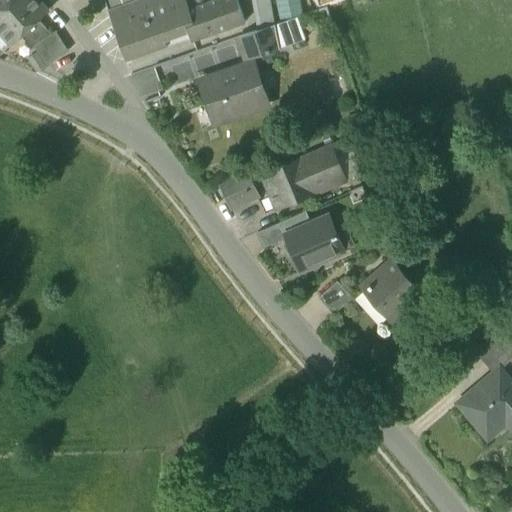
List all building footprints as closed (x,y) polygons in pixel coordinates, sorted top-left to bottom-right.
[(0,0),(0,15),(16,0),(0,0)] [(47,12),(36,0),(16,0),(0,15),(0,31),(12,44),(21,36),(38,20),(47,12)] [(108,12),(125,62),(167,48),(165,42),(188,34),(180,12),(188,10),(184,0),(143,0),(135,3),(137,8),(112,16),(110,11),(108,12)] [(216,0),(204,4),(188,10),(180,12),(188,34),(190,40),(191,42),(244,24),(235,0),(216,0)] [(184,0),(188,10),(204,4),(202,0),(184,0)] [(252,0),(255,13),(272,10),(270,0),(252,0)] [(296,0),(273,0),(274,16),(298,15),(296,0)] [(348,0),(352,9),(372,2),(371,0),(348,0)] [(135,3),(110,11),(112,16),(137,8),(135,3)] [(273,13),(272,10),(255,13),(258,31),(275,25),(273,13)] [(297,17),(275,25),(279,49),(305,40),(297,17)] [(31,47),(33,45),(51,34),(38,20),(21,36),(31,47)] [(237,38),(245,61),(279,49),(275,25),(258,31),(237,38)] [(55,31),(51,34),(33,45),(46,65),(68,51),(55,31)] [(165,42),(167,48),(190,40),(188,34),(165,42)] [(203,82),(216,121),(265,104),(251,65),(203,82)] [(347,138),(331,145),(302,158),(263,176),(278,209),(317,192),(347,179),(358,174),(347,138)] [(219,185),(231,209),(259,196),(247,170),(219,185)] [(278,223),(285,238),(289,236),(288,233),(310,224),(308,219),(309,219),(306,211),(278,223)] [(303,268),(334,255),(327,239),(333,237),(333,238),(334,237),(335,238),(337,237),(337,236),(338,236),(337,233),(335,233),(328,216),(310,224),(288,233),(289,236),(303,268)] [(258,232),(264,247),(285,238),(278,223),(258,232)] [(348,231),(338,236),(337,236),(337,237),(335,238),(334,237),(333,238),(333,237),(327,239),(334,255),(343,251),(343,250),(354,245),(348,231)] [(363,288),(391,320),(409,304),(411,306),(423,295),(393,261),(363,288)] [(319,299),(334,316),(353,299),(338,283),(319,299)] [(511,360),(511,352),(506,345),(495,332),(475,348),(486,361),(495,372),(499,369),(500,370),(511,360)] [(505,416),(511,424),(511,384),(500,370),(499,369),(495,372),(458,402),(484,433),(505,416)]
